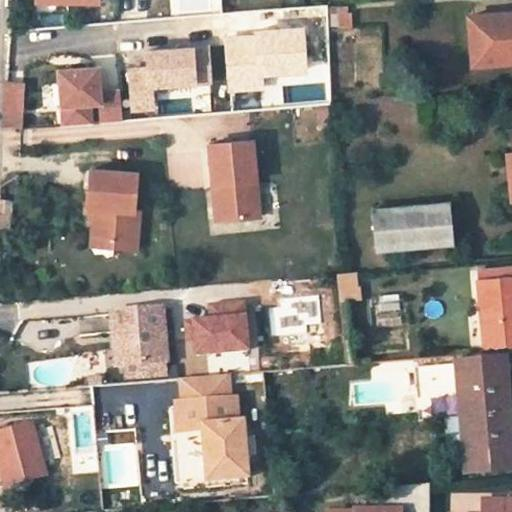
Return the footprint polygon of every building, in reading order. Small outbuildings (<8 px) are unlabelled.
[(347,6),(337,7),(338,28),(352,27),(351,13),(348,14),(347,6)] [(511,14),(469,19),(473,64),(511,60),(511,14)] [(255,36),(226,38),(230,91),(263,89),(262,74),(307,71),(304,28),(254,32),(255,36)] [(209,45),(145,50),(146,66),(128,68),(131,113),(155,111),(154,89),(212,85),(209,45)] [(99,66),(55,69),(60,127),(123,122),(120,89),(102,91),(99,66)] [(22,86),(6,85),(4,127),(20,126),(22,86)] [(458,114),(456,98),(443,99),(444,115),(458,114)] [(443,105),(431,107),(432,116),(444,115),(443,105)] [(208,144),(212,184),(219,184),(222,219),(258,215),(250,141),(215,144),(208,144)] [(134,210),(136,173),(98,170),(92,170),(89,207),(96,208),(94,235),(108,236),(114,243),(114,247),(131,248),(136,249),(138,224),(133,223),(134,210)] [(222,219),(219,184),(212,184),(215,220),(222,219)] [(10,203),(0,201),(0,214),(9,216),(10,203)] [(447,205),(374,211),(377,249),(451,242),(447,205)] [(0,247),(4,248),(9,216),(0,214),(0,247)] [(93,245),(114,247),(114,243),(108,236),(94,235),(93,245)] [(511,277),(511,266),(478,270),(479,281),(511,277)] [(338,273),(340,301),(357,299),(355,272),(340,273),(338,273)] [(485,347),(511,344),(511,277),(479,281),(485,347)] [(162,309),(112,314),(113,335),(122,335),(125,366),(167,362),(162,309)] [(116,366),(125,366),(122,335),(113,335),(116,366)] [(268,350),(239,352),(241,367),(269,365),(268,350)] [(196,361),(180,362),(181,374),(197,373),(196,361)] [(511,446),(505,361),(413,367),(418,423),(447,421),(450,459),(466,457),(468,474),(511,469),(511,446)] [(167,362),(125,366),(127,384),(129,384),(169,381),(167,362)] [(269,365),(241,367),(241,375),(270,372),(269,365)] [(248,457),(247,442),(242,437),(240,422),(235,423),(233,399),(227,399),(225,376),(178,380),(180,403),(175,404),(177,432),(201,430),(205,480),(245,477),(243,462),(248,457)] [(29,426),(0,434),(0,464),(7,488),(45,477),(29,426)] [(426,511),(427,482),(371,488),(370,510),(351,509),(351,511),(344,511),(324,511),(323,511),(426,511)] [(39,493),(11,502),(13,511),(26,511),(44,507),(39,493)] [(511,511),(511,502),(480,502),(479,511),(511,511)]
